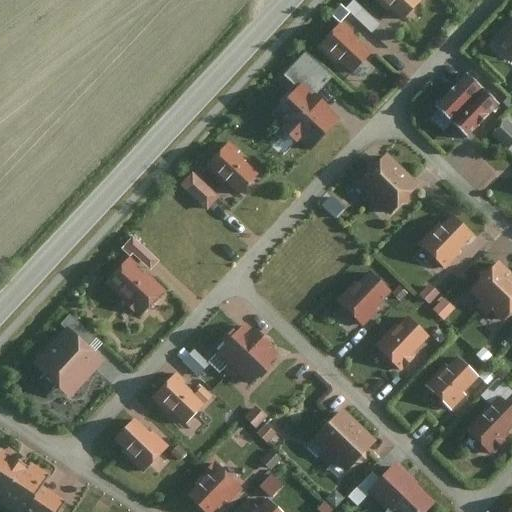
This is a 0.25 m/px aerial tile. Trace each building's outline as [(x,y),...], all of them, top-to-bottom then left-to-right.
[(423,1),(422,0),(375,0),(402,24),(423,1)] [(380,27),(353,3),(345,11),(372,36),(380,27)] [(340,25),(317,51),(347,79),(370,53),(340,25)] [(511,52),(511,33),(503,44),(511,52)] [(305,54),(297,64),(317,83),(326,74),(305,54)] [(481,93),(463,77),(433,110),(450,126),(481,93)] [(342,121),(300,82),(282,102),(324,140),(342,121)] [(499,109),(481,93),(450,127),(468,143),(499,109)] [(307,158),(324,140),(282,102),(266,120),(307,158)] [(511,148),(511,132),(503,124),(492,135),(508,152),(511,148)] [(260,179),(225,144),(204,165),(238,200),(260,179)] [(403,173),(384,154),(352,184),(370,204),(403,173)] [(370,204),(386,220),(418,189),(403,173),(370,204)] [(190,177),(181,187),(208,211),(217,200),(190,177)] [(474,236),(449,215),(418,251),(443,272),(474,236)] [(159,265),(130,239),(122,249),(151,275),(159,265)] [(124,262),(104,285),(144,320),(164,297),(124,262)] [(511,287),(511,281),(494,263),(463,295),(485,316),(511,287)] [(367,274),(335,305),(358,329),(390,298),(367,274)] [(422,295),(433,306),(442,297),(430,286),(422,295)] [(511,287),(485,316),(499,329),(511,314),(511,287)] [(442,297),(434,311),(448,320),(456,305),(442,297)] [(99,343),(70,315),(61,324),(91,353),(99,343)] [(402,318),(372,350),(398,374),(428,343),(402,318)] [(260,341),(242,326),(213,358),(232,374),(260,341)] [(29,368),(66,405),(102,368),(65,331),(29,368)] [(232,374),(251,389),(278,357),(260,341),(232,374)] [(222,374),(194,352),(185,362),(213,385),(222,374)] [(476,382),(451,360),(422,393),(448,415),(476,382)] [(193,396),(172,378),(153,399),(184,428),(204,406),(195,399),(193,396)] [(201,388),(193,396),(195,399),(204,406),(212,398),(201,388)] [(467,436),(491,458),(511,433),(511,414),(497,402),(467,436)] [(252,407),(240,419),(252,430),(264,417),(252,407)] [(337,410),(308,443),(329,461),(358,429),(337,410)] [(164,449),(134,420),(112,443),(143,472),(164,449)] [(266,426),(256,438),(269,449),(279,437),(266,426)] [(329,461),(344,475),(374,442),(358,429),(329,461)] [(39,478),(0,451),(0,499),(19,511),(39,478)] [(214,466),(183,501),(195,511),(218,511),(240,489),(214,466)] [(393,466),(366,496),(384,511),(426,511),(435,502),(393,466)] [(367,474),(344,499),(354,508),(377,483),(367,474)] [(19,511),(54,511),(65,494),(39,478),(19,511)] [(250,511),(277,511),(262,499),(250,511)]
